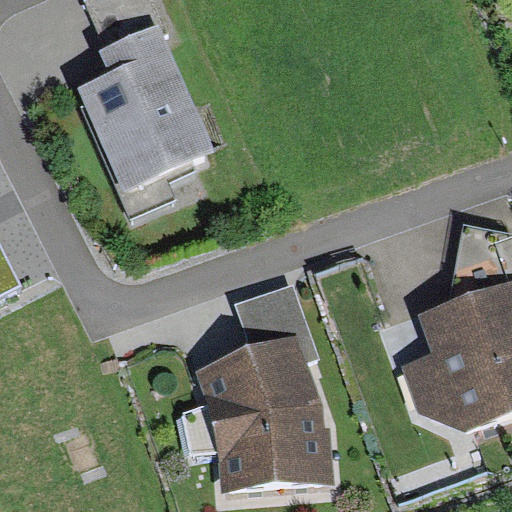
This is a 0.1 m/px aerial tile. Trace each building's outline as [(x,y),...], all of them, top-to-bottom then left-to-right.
[(126,203),(217,163),(164,41),(170,38),(152,0),(96,0),(84,6),(107,57),(98,61),(109,85),(80,97),(126,203)] [(466,442),(511,425),(511,239),(464,231),(448,313),(418,323),(432,363),(404,372),(420,419),(466,442)] [(0,303),(24,292),(0,244),(0,303)] [(321,365),(295,290),(236,310),(252,358),(196,378),(209,412),(219,459),(221,498),(337,491),(333,434),(326,435),(324,413),(310,368),(321,365)] [(219,459),(209,412),(182,420),(192,461),(219,459)] [(100,467),(87,434),(64,442),(77,476),(100,467)]
